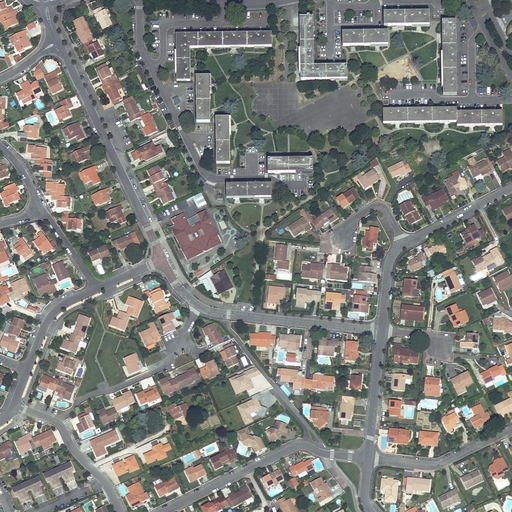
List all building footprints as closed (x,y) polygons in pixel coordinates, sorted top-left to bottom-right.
[(5,2),(0,4),(0,16),(14,11),(12,7),(8,8),(6,9),(5,6),(7,6),(5,2)] [(103,6),(94,11),(96,15),(99,22),(103,30),(113,25),(103,6)] [(0,16),(0,20),(3,27),(7,26),(8,28),(19,23),(16,17),(13,18),(13,16),(16,15),(18,14),(18,13),(15,14),(14,11),(0,16)] [(394,13),(384,13),(384,26),(388,26),(430,26),(429,22),(429,12),(418,12),(394,13)] [(307,18),(300,18),(301,80),(347,80),(347,66),(338,66),(322,66),(314,66),(314,53),(313,28),(313,18),(310,18),(310,16),(307,16),(307,18)] [(83,17),(74,22),(77,29),(81,37),(80,38),(82,42),(83,45),(84,45),(85,44),(92,41),(93,40),(92,37),(90,33),(83,17)] [(456,21),(442,21),(443,84),(443,95),(457,95),(457,81),(456,57),(456,36),(456,21)] [(18,52),(25,49),(31,46),(28,37),(26,38),(24,35),(26,34),(28,33),(26,30),(11,37),(14,43),(16,48),(18,52)] [(352,33),(343,33),(343,47),(389,46),(388,32),(376,32),(352,33)] [(187,34),(176,35),(177,71),(177,81),(191,81),(190,48),(272,47),(272,33),(258,33),(234,34),(209,34),(187,34)] [(85,44),(84,45),(86,49),(87,48),(90,54),(92,54),(95,60),(104,56),(97,42),(92,45),(92,44),(93,43),(92,41),(85,44)] [(105,64),(95,69),(99,76),(101,75),(103,80),(101,81),(104,85),(111,82),(109,78),(112,77),(105,64)] [(55,71),(48,75),(50,80),(52,79),(51,77),(57,74),(55,71)] [(48,75),(44,76),(53,94),(62,90),(61,86),(62,85),(57,74),(51,77),(52,79),(50,80),(48,75)] [(210,76),(196,76),(196,81),(196,88),(196,112),(197,122),(210,122),(210,118),(210,76)] [(114,84),(117,83),(115,80),(111,82),(104,85),(108,94),(112,102),(112,101),(117,99),(121,97),(117,91),(114,84)] [(29,81),(24,83),(31,96),(35,94),(36,95),(42,92),(37,82),(33,83),(33,85),(31,86),(30,85),(29,81)] [(31,96),(24,83),(21,85),(23,90),(24,93),(23,93),(22,90),(16,93),(20,102),(22,101),(24,104),(33,100),(31,96)] [(178,97),(173,99),(176,106),(181,103),(178,97)] [(62,102),(64,106),(62,107),(54,111),(59,120),(62,119),(63,120),(72,116),(69,110),(66,112),(66,110),(69,109),(74,106),(72,103),(70,98),(62,102)] [(130,118),(131,122),(141,117),(142,117),(135,101),(125,106),(131,118),(130,118)] [(400,109),(383,110),(383,123),(457,123),(457,126),(503,126),(503,112),(493,112),(472,112),(457,112),(457,109),(422,109),(400,109)] [(142,117),(141,117),(146,127),(143,129),(147,137),(157,132),(149,113),(142,117)] [(230,118),(216,118),(216,129),(217,153),(217,164),(230,164),(230,157),(230,118)] [(82,126),(80,122),(65,129),(67,135),(70,140),(76,137),(78,141),(85,138),(81,129),(79,130),(78,127),(80,127),(82,126)] [(34,127),(25,126),(24,132),(27,132),(27,134),(24,133),(19,133),(19,137),(37,139),(38,129),(34,128),(34,127)] [(508,135),(503,137),(507,144),(511,141),(508,135)] [(137,151),(141,161),(145,159),(146,161),(150,159),(149,157),(157,153),(153,144),(137,151)] [(35,146),(29,146),(28,153),(32,153),(35,154),(35,155),(32,155),(32,159),(37,160),(46,161),(47,148),(35,147),(35,146)] [(89,146),(71,154),(75,164),(78,162),(79,164),(88,160),(85,154),(83,155),(82,153),(85,152),(90,150),(89,146)] [(511,152),(511,150),(503,154),(506,158),(498,162),(502,170),(510,166),(511,168),(511,169),(511,168),(511,152)] [(495,169),(489,158),(486,159),(486,161),(478,165),(477,164),(474,157),(468,160),(471,166),(469,167),(473,176),(480,172),(481,174),(482,176),(488,173),(490,175),(493,173),(492,171),(495,169)] [(313,159),(268,159),(268,173),(278,173),(302,173),(313,172),(313,159)] [(373,168),(379,165),(376,159),(370,163),(373,168)] [(46,161),(37,160),(36,165),(40,165),(42,165),(42,168),(40,168),(40,172),(52,173),(52,166),(51,165),(51,161),(46,161)] [(403,162),(389,168),(394,178),(400,174),(406,171),(407,173),(412,171),(408,164),(405,166),(404,163),(403,162)] [(97,171),(96,166),(80,173),(83,180),(85,184),(92,181),(94,185),(101,182),(97,174),(95,174),(94,172),(96,171),(97,171)] [(153,184),(155,188),(162,185),(165,183),(163,180),(164,179),(158,166),(148,171),(151,177),(154,183),(153,184)] [(374,170),(359,180),(364,188),(370,184),(370,183),(371,182),(373,185),(381,179),(374,170)] [(459,174),(446,180),(447,182),(445,183),(451,195),(454,193),(458,195),(462,193),(461,191),(460,190),(462,189),(463,190),(467,188),(465,184),(466,182),(464,179),(461,178),(459,174)] [(53,183),(47,182),(46,190),(50,190),(52,190),(52,192),(50,191),(50,196),(52,196),(65,197),(65,185),(53,184),(53,183)] [(162,185),(155,188),(157,192),(158,191),(161,198),(164,204),(174,199),(166,183),(165,183),(162,185)] [(0,194),(4,204),(7,202),(8,205),(20,200),(17,193),(14,195),(13,193),(16,191),(19,190),(17,186),(15,187),(14,184),(5,188),(6,191),(5,192),(0,194)] [(230,185),(227,185),(227,199),(272,198),(272,184),(265,184),(230,185)] [(111,191),(110,188),(91,196),(96,206),(100,204),(100,205),(111,200),(108,194),(106,196),(105,194),(107,193),(111,191)] [(353,196),(355,200),(359,197),(354,189),(350,192),(353,196)] [(433,195),(427,198),(430,205),(433,203),(435,207),(442,203),(449,200),(443,189),(433,195)] [(349,191),(337,199),(342,207),(348,203),(349,205),(356,200),(355,200),(353,196),(350,192),(349,191)] [(432,193),(422,198),(427,207),(430,205),(427,198),(433,195),(432,193)] [(65,197),(52,196),(52,200),(57,200),(61,201),(60,202),(57,202),(57,208),(66,209),(66,207),(70,207),(71,197),(65,197)] [(408,202),(400,206),(405,216),(407,215),(411,225),(422,219),(417,210),(414,212),(412,208),(408,202)] [(122,205),(106,212),(109,219),(111,224),(118,221),(120,224),(127,221),(123,213),(121,213),(120,210),(122,210),(123,209),(122,205)] [(338,218),(331,208),(316,219),(317,220),(312,223),(317,231),(322,228),(322,226),(329,221),(331,223),(338,218)] [(304,217),(288,228),(294,237),(305,230),(306,232),(312,228),(308,223),(311,221),(306,213),(302,209),(300,210),(304,217)] [(206,210),(197,215),(200,221),(209,217),(206,210)] [(190,226),(184,213),(171,219),(174,226),(178,234),(175,236),(185,257),(192,254),(193,255),(196,256),(213,248),(214,245),(213,243),(220,240),(209,217),(200,221),(198,222),(200,224),(191,228),(190,226)] [(69,215),(63,214),(62,222),(68,223),(71,223),(71,225),(68,224),(67,231),(77,231),(77,229),(81,229),(82,220),(69,218),(69,215)] [(467,232),(462,235),(467,244),(475,240),(481,237),(478,232),(475,225),(468,229),(469,231),(467,232)] [(174,226),(170,228),(174,234),(175,236),(178,234),(174,226)] [(378,228),(371,228),(371,232),(367,231),(366,238),(366,242),(365,242),(364,245),(364,249),(373,249),(373,243),(373,241),(377,241),(378,228)] [(50,243),(41,231),(38,234),(40,237),(42,239),(40,240),(39,238),(33,242),(40,251),(42,250),(44,254),(53,248),(50,243)] [(131,234),(114,242),(117,250),(120,248),(121,250),(129,246),(131,245),(131,247),(136,245),(131,234)] [(32,253),(22,238),(18,240),(20,242),(23,247),(22,248),(20,246),(15,249),(20,257),(22,256),(24,259),(32,253)] [(220,240),(213,243),(214,245),(213,248),(222,244),(220,240)] [(0,263),(9,260),(1,242),(0,242),(0,263)] [(428,248),(424,249),(427,257),(431,255),(433,259),(447,253),(443,243),(429,249),(428,248)] [(277,245),(275,261),(279,262),(278,269),(288,271),(289,262),(286,262),(287,246),(277,245)] [(107,246),(89,253),(93,262),(100,259),(102,258),(103,260),(111,256),(107,246)] [(504,263),(497,249),(490,253),(491,254),(492,255),(484,260),(483,258),(482,256),(473,261),(476,268),(473,269),(475,272),(478,271),(479,273),(488,268),(496,264),(497,266),(504,263)] [(419,257),(408,262),(413,272),(424,267),(421,262),(425,261),(422,254),(419,255),(419,257)] [(63,262),(53,266),(60,282),(69,278),(66,271),(63,262)] [(311,267),(303,266),(302,277),(318,279),(323,279),(323,278),(324,270),(324,265),(319,264),(311,263),(311,267)] [(341,265),(327,264),(327,270),(326,279),(347,281),(348,269),(340,269),(341,265)] [(368,267),(360,266),(359,282),(375,283),(376,275),(371,274),(368,274),(368,267)] [(444,276),(447,283),(449,287),(452,293),(462,289),(453,268),(443,273),(444,276)] [(209,288),(210,288),(211,287),(212,289),(214,293),(217,292),(219,295),(234,288),(225,270),(214,276),(211,271),(199,279),(200,281),(203,280),(207,278),(208,282),(207,283),(207,284),(207,285),(207,286),(207,287),(208,287),(209,288)] [(511,278),(511,279),(508,272),(494,279),(500,290),(509,286),(511,283),(511,278)] [(34,279),(37,285),(49,280),(46,273),(34,279)] [(9,290),(10,292),(13,300),(17,298),(16,297),(21,294),(30,290),(24,278),(10,284),(12,288),(9,290)] [(207,278),(203,280),(208,291),(212,289),(211,287),(210,288),(209,288),(208,287),(207,287),(207,286),(207,285),(207,284),(207,283),(208,282),(207,278)] [(49,280),(37,285),(41,295),(48,292),(53,290),(53,291),(57,289),(55,285),(53,280),(49,282),(49,280)] [(405,280),(404,288),(406,288),(405,296),(415,297),(416,290),(417,281),(405,280)] [(10,302),(6,294),(10,292),(9,290),(7,286),(3,287),(0,288),(0,304),(5,302),(6,304),(10,302)] [(284,288),(269,287),(267,308),(276,309),(277,299),(277,296),(284,297),(284,288)] [(161,288),(151,292),(154,300),(152,300),(156,309),(164,306),(161,297),(162,296),(164,295),(161,288)] [(497,300),(491,288),(479,295),(484,305),(487,304),(493,301),(493,302),(497,300)] [(321,292),(298,290),(296,306),(305,307),(305,302),(306,299),(312,299),(321,300),(321,292)] [(367,293),(356,292),(354,305),(354,312),(368,314),(369,305),(366,305),(367,293)] [(326,293),(324,309),(333,310),(334,305),(334,302),(341,302),(342,294),(326,293)] [(162,296),(161,297),(164,306),(156,309),(155,310),(156,313),(171,307),(169,303),(166,305),(162,296)] [(129,297),(126,305),(130,306),(132,307),(129,315),(130,315),(137,318),(143,302),(129,297)] [(456,305),(446,309),(450,317),(452,317),(456,326),(466,321),(462,312),(459,313),(456,305)] [(423,308),(403,306),(402,317),(405,318),(406,316),(414,317),(422,318),(423,308)] [(113,317),(110,326),(124,331),(130,315),(129,315),(127,314),(122,312),(119,319),(117,319),(113,317)] [(172,313),(159,319),(166,334),(174,331),(170,322),(172,321),(175,319),(172,313)] [(80,315),(77,322),(78,323),(80,324),(76,335),(82,337),(84,339),(89,327),(87,326),(90,319),(80,315)] [(10,325),(7,333),(9,334),(16,336),(19,328),(21,329),(22,329),(26,322),(14,317),(12,322),(11,322),(10,325)] [(498,319),(494,318),(493,324),(498,324),(497,330),(502,331),(502,329),(505,329),(505,331),(504,332),(511,332),(511,322),(510,322),(505,322),(498,322),(498,319)] [(196,322),(193,321),(187,332),(190,333),(196,322)] [(1,330),(7,333),(10,325),(4,322),(1,330)] [(214,324),(203,328),(207,336),(208,335),(210,334),(214,343),(216,346),(224,343),(222,339),(218,331),(217,331),(214,324)] [(156,326),(141,333),(147,347),(155,343),(153,339),(152,338),(159,334),(156,326)] [(259,334),(251,334),(251,345),(258,345),(267,345),(267,347),(271,347),(271,343),(271,336),(271,333),(266,333),(266,334),(259,334)] [(65,340),(62,348),(76,353),(82,337),(76,335),(74,335),(74,334),(71,342),(69,341),(65,340)] [(478,335),(468,334),(467,343),(461,342),(460,347),(474,348),(475,343),(478,344),(478,335)] [(287,336),(280,335),(279,347),(288,348),(289,346),(297,347),(297,340),(300,341),(301,336),(290,335),(289,337),(286,337),(287,336)] [(4,336),(1,343),(9,347),(8,349),(8,351),(16,354),(20,343),(14,341),(12,340),(13,339),(8,338),(4,336)] [(335,347),(338,348),(337,352),(342,353),(343,342),(338,342),(338,340),(332,339),(332,341),(332,342),(330,342),(330,341),(327,340),(328,339),(320,338),(319,352),(328,353),(328,355),(334,356),(335,352),(334,352),(334,347),(335,347)] [(358,342),(347,341),(345,359),(356,361),(357,351),(358,342)] [(232,344),(224,347),(226,350),(221,352),(224,361),(225,360),(229,368),(239,363),(236,356),(237,355),(232,344)] [(402,345),(396,344),(395,354),(398,354),(397,360),(403,361),(403,363),(410,364),(410,363),(418,364),(419,353),(410,352),(410,353),(407,353),(407,350),(401,349),(402,345)] [(135,354),(125,358),(128,366),(127,366),(130,375),(139,371),(135,363),(137,362),(138,361),(135,354)] [(296,355),(287,354),(287,362),(295,363),(296,355)] [(398,354),(395,354),(395,362),(403,363),(403,361),(397,360),(398,354)] [(65,363),(60,362),(57,370),(71,375),(74,366),(77,359),(69,356),(67,355),(66,359),(68,360),(66,364),(65,363)] [(214,360),(206,364),(207,366),(208,369),(201,373),(205,381),(220,374),(214,360)] [(498,366),(490,370),(491,372),(481,377),(485,385),(495,380),(494,378),(502,375),(502,376),(507,374),(506,373),(504,368),(503,365),(498,368),(498,366)] [(262,374),(257,367),(244,373),(244,374),(239,377),(240,379),(234,381),(236,385),(238,385),(240,391),(247,387),(248,389),(249,391),(254,388),(252,383),(250,383),(249,380),(262,374)] [(187,371),(188,373),(189,375),(177,380),(181,388),(192,383),(192,382),(199,379),(195,368),(187,371)] [(282,369),(281,381),(294,383),(293,394),(300,395),(301,388),(304,388),(305,379),(305,378),(302,378),(302,373),(298,373),(299,371),(290,370),(289,372),(287,372),(287,370),(282,369)] [(468,372),(460,376),(460,378),(452,382),(457,391),(465,387),(473,383),(468,372)] [(401,374),(394,374),(394,377),(395,377),(394,383),(393,383),(392,390),(404,391),(406,379),(412,380),(413,376),(401,374)] [(44,375),(39,390),(47,393),(48,389),(49,387),(57,389),(60,381),(44,375)] [(362,376),(352,375),(350,389),(361,390),(362,376)] [(240,391),(238,385),(236,385),(234,381),(240,379),(239,377),(238,376),(230,380),(236,394),(248,389),(247,387),(240,391)] [(313,380),(305,379),(304,388),(324,390),(325,386),(334,387),(335,377),(324,376),(324,377),(313,376),(313,380)] [(167,377),(159,381),(165,395),(181,388),(177,380),(170,384),(169,382),(167,377)] [(440,379),(426,377),(425,391),(431,392),(430,393),(440,394),(441,387),(439,387),(440,379)] [(60,381),(57,389),(66,393),(64,398),(71,401),(75,388),(63,383),(60,381)] [(153,387),(136,395),(141,405),(149,402),(149,403),(161,397),(157,387),(153,389),(153,387)] [(57,389),(56,391),(60,393),(58,396),(64,398),(66,393),(57,389)] [(136,401),(131,391),(123,394),(124,396),(125,398),(113,403),(115,408),(116,409),(117,411),(129,406),(128,405),(136,401)] [(243,408),(246,416),(243,417),(244,421),(246,420),(247,423),(253,421),(250,414),(253,412),(257,414),(257,415),(262,417),(263,413),(265,414),(267,408),(259,405),(258,401),(263,399),(260,393),(251,397),(253,400),(247,403),(249,406),(243,408)] [(511,400),(511,398),(495,406),(499,415),(505,412),(505,411),(506,410),(508,412),(511,410),(511,400)] [(352,404),(348,404),(348,399),(345,399),(344,403),(342,403),(340,419),(351,420),(351,412),(352,404)] [(390,415),(399,416),(399,418),(404,418),(405,410),(401,409),(401,401),(390,400),(389,407),(391,408),(390,410),(390,415)] [(183,401),(167,409),(169,413),(170,412),(174,420),(184,416),(185,421),(192,418),(186,404),(184,405),(183,401)] [(249,406),(247,403),(238,407),(243,417),(246,416),(243,408),(249,406)] [(480,404),(472,408),(476,417),(471,420),(475,429),(484,424),(483,421),(486,419),(487,421),(491,419),(488,413),(485,414),(480,404)] [(87,413),(80,416),(83,423),(81,424),(77,425),(81,434),(95,428),(88,412),(92,410),(91,407),(85,409),(87,413)] [(105,408),(99,411),(104,424),(120,417),(119,416),(118,414),(117,411),(116,409),(107,413),(106,412),(105,408)] [(327,409),(312,408),(311,420),(318,421),(317,426),(323,427),(323,423),(327,423),(328,413),(326,413),(327,409)] [(446,416),(441,419),(448,433),(453,431),(452,428),(457,426),(456,423),(459,421),(455,413),(447,417),(446,416)] [(272,428),(266,431),(270,440),(274,438),(275,440),(280,438),(281,435),(282,432),(287,434),(288,430),(285,428),(286,424),(277,421),(274,429),(272,428)] [(239,432),(243,440),(242,442),(244,446),(249,447),(249,445),(252,446),(253,448),(256,453),(266,448),(261,438),(254,436),(253,437),(248,435),(250,432),(248,427),(239,432)] [(390,429),(389,442),(397,443),(397,442),(397,440),(408,441),(409,431),(390,429)] [(38,436),(32,439),(36,448),(42,445),(43,447),(52,443),(56,441),(51,430),(43,434),(44,436),(39,438),(38,436)] [(112,432),(91,441),(98,457),(107,453),(104,446),(107,445),(106,443),(108,442),(109,444),(116,441),(112,432)] [(420,432),(419,442),(429,443),(429,445),(428,445),(437,446),(438,433),(420,432)] [(27,436),(23,437),(24,439),(19,441),(15,443),(20,454),(33,448),(27,436)] [(172,450),(169,443),(163,446),(162,443),(159,444),(157,440),(151,443),(153,447),(154,450),(144,455),(147,461),(148,465),(156,461),(155,459),(157,458),(159,462),(168,457),(166,452),(172,450)] [(14,457),(17,456),(14,448),(10,441),(7,442),(8,444),(2,446),(0,447),(0,458),(0,460),(12,454),(14,457)] [(221,454),(210,460),(216,470),(223,467),(222,465),(221,464),(228,460),(229,461),(233,459),(238,456),(233,448),(229,450),(221,454)] [(124,464),(123,461),(121,462),(119,458),(113,461),(114,465),(112,465),(118,477),(128,473),(126,469),(129,468),(131,473),(140,469),(134,456),(125,460),(127,463),(124,464)] [(503,458),(501,456),(498,458),(498,459),(494,461),(494,465),(494,466),(496,464),(495,463),(496,462),(503,458)] [(508,470),(503,458),(496,462),(495,463),(496,464),(494,466),(494,465),(490,467),(489,471),(492,478),(497,475),(499,476),(500,477),(504,475),(503,472),(508,470)] [(294,465),(289,468),(294,475),(298,473),(299,474),(306,470),(306,472),(314,468),(309,460),(304,462),(302,464),(302,462),(295,466),(294,465)] [(46,474),(43,475),(47,484),(50,482),(54,490),(57,489),(61,487),(57,479),(63,477),(67,484),(71,483),(74,481),(71,473),(74,472),(70,463),(67,465),(63,466),(59,468),(54,471),(50,472),(46,474)] [(193,467),(185,471),(190,481),(197,477),(198,479),(206,475),(201,465),(194,469),(193,467)] [(269,475),(262,479),(267,488),(274,484),(278,482),(284,479),(278,470),(271,474),(269,475)] [(470,474),(461,478),(466,489),(483,481),(479,472),(472,475),(473,476),(471,477),(470,474)] [(320,477),(310,483),(313,489),(316,488),(319,493),(321,496),(318,498),(320,502),(331,496),(329,492),(330,492),(328,488),(329,487),(326,482),(325,483),(324,484),(322,481),(320,477)] [(14,488),(12,490),(15,498),(19,497),(22,505),(26,503),(29,501),(26,493),(32,491),(35,499),(39,497),(43,495),(39,487),(42,486),(39,478),(36,479),(32,481),(28,482),(23,485),(18,487),(14,488)] [(413,478),(408,478),(406,493),(412,493),(412,490),(422,491),(429,492),(430,480),(422,479),(422,480),(413,480),(413,478)] [(154,486),(159,496),(168,492),(168,493),(169,494),(179,488),(174,479),(164,484),(163,482),(162,482),(155,486),(154,486)] [(387,480),(382,479),(381,489),(386,490),(388,490),(387,497),(385,497),(385,501),(393,502),(393,501),(393,499),(396,499),(398,481),(393,480),(393,482),(387,482),(387,480)] [(130,487),(134,495),(127,498),(132,508),(138,505),(137,503),(142,500),(143,503),(150,499),(146,493),(144,494),(139,482),(134,485),(130,487)] [(233,493),(228,495),(229,497),(234,506),(234,507),(253,497),(247,487),(240,491),(234,494),(233,493)] [(460,500),(455,490),(447,494),(448,497),(447,497),(446,497),(440,500),(444,508),(460,500)] [(210,502),(202,506),(204,511),(213,511),(217,510),(217,511),(229,505),(226,499),(224,495),(220,498),(220,497),(216,499),(217,500),(212,503),(213,503),(211,504),(210,503),(210,502)] [(284,498),(278,501),(280,505),(281,504),(284,510),(284,511),(296,511),(290,499),(286,501),(284,498)]
